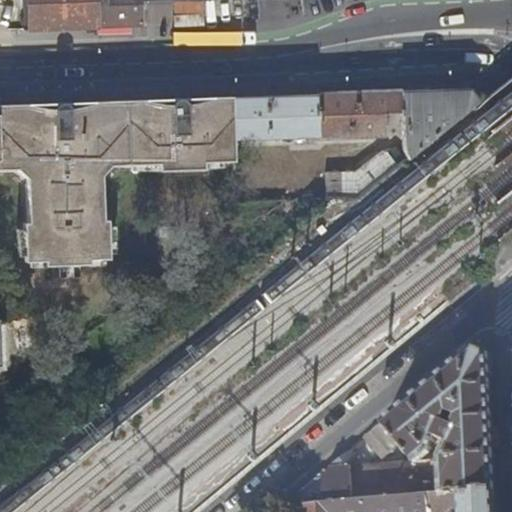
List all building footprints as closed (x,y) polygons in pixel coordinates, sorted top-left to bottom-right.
[(24,0),(25,29),(96,27),(95,0),(24,0)] [(95,0),(96,27),(141,25),(140,0),(95,0)] [(481,103),(480,101),(469,88),(316,93),(233,96),(235,138),(294,136),(295,143),(311,143),(311,135),(315,135),(315,138),(320,138),(320,136),(378,135),(385,128),(385,116),(403,115),(405,150),(409,161),(481,103)] [(0,169),(19,168),(29,177),(30,222),(25,222),(27,261),(47,260),(47,265),(91,263),(91,258),(111,258),(109,219),(105,219),(103,175),(112,165),(160,163),(160,170),(206,168),(206,161),(235,160),(235,138),(233,96),(0,104),(0,169)] [(359,200),(409,161),(397,147),(389,153),(384,150),(354,172),(329,173),(329,201),(359,200)] [(327,470),(279,510),(296,509),(355,504),(441,496),(495,491),(489,355),(474,348),(366,438),(383,459),(400,446),(413,463),(327,470)] [(73,414),(70,409),(60,417),(63,421),(73,414)] [(495,511),(495,491),(441,496),(355,504),(296,509),(296,511),(495,511)]
